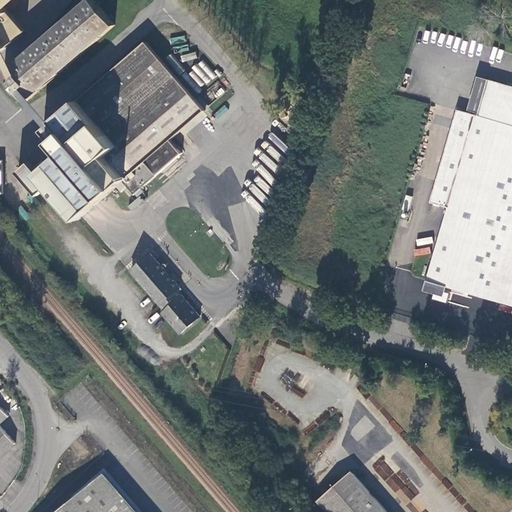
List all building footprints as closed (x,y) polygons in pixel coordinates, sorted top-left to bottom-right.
[(0,0),(0,37),(4,43),(8,46),(26,29),(23,25),(11,11),(21,2),(18,0),(0,0)] [(119,24),(98,0),(89,0),(5,73),(12,82),(8,86),(16,95),(21,91),(28,101),(119,24)] [(208,109),(149,41),(45,130),(66,154),(43,173),(53,185),(81,219),(126,181),(137,194),(186,151),(174,138),(208,109)] [(511,302),(511,86),(507,81),(493,77),(483,114),(480,113),(474,111),(462,108),(458,121),(463,122),(459,136),(454,135),(436,203),(451,207),(431,279),(511,302)] [(477,100),(474,111),(480,113),(483,102),(477,100)] [(458,121),(454,135),(459,136),(463,122),(458,121)] [(42,195),(53,185),(43,173),(33,162),(22,171),(42,195)] [(183,288),(154,254),(134,271),(168,311),(165,313),(183,334),(204,317),(180,290),(183,288)] [(0,459),(17,444),(1,425),(12,416),(0,401),(0,459)] [(402,498),(411,491),(383,461),(375,468),(402,498)] [(390,511),(355,471),(321,500),(330,511),(390,511)] [(138,511),(108,477),(67,511),(138,511)]
